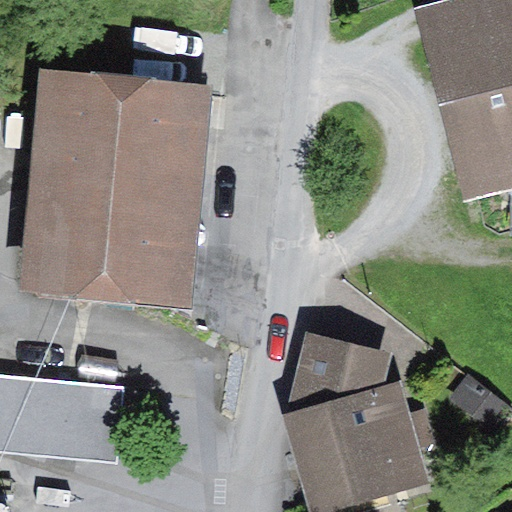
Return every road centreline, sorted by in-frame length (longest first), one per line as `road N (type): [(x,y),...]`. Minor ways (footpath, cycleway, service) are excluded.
road 1 (unclassified): [(239,511),(292,0)]
road 2 (track): [(262,286),(335,255),(383,207),(400,158),(397,108),(366,77),(288,43)]
